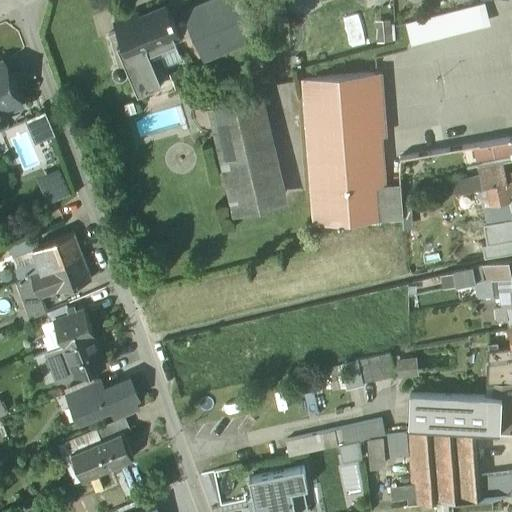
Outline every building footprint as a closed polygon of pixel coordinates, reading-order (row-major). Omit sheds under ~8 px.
[(218,0),(208,5),(224,40),(234,35),(230,26),(240,21),(240,22),(241,21),(241,20),(240,20),(231,0),(218,0)] [(138,12),(114,22),(117,30),(122,41),(130,59),(182,36),(177,25),(172,14),(170,14),(166,5),(141,17),(138,12)] [(208,5),(185,15),(187,21),(193,33),(202,53),(225,43),(224,42),(223,40),(224,40),(208,5)] [(485,6),(406,27),(412,48),(491,27),(485,6)] [(377,42),(391,41),(389,20),(375,21),(377,42)] [(182,36),(130,59),(122,41),(117,44),(130,74),(138,92),(162,82),(160,77),(165,75),(154,50),(193,33),(187,21),(177,25),(182,36)] [(130,74),(117,44),(122,41),(117,30),(109,34),(118,65),(115,66),(113,69),(112,71),(113,74),(114,77),(117,79),(119,80),(122,79),(125,78),(127,76),(127,75),(130,74)] [(3,62),(0,63),(0,112),(21,104),(3,62)] [(377,74),(302,79),(313,225),(378,220),(375,184),(386,183),(377,74)] [(264,100),(210,112),(236,221),(263,214),(260,202),(287,196),(264,100)] [(45,112),(25,121),(35,144),(39,142),(47,139),(55,135),(45,112)] [(511,139),(498,143),(502,155),(511,154),(511,149),(511,139)] [(498,143),(480,146),(483,159),(503,156),(502,155),(498,143)] [(505,169),(478,173),(482,189),(507,185),(507,182),(505,169)] [(386,183),(375,184),(378,220),(403,218),(400,182),(386,183)] [(511,220),(484,225),(487,245),(511,241),(511,220)] [(34,248),(33,248),(33,250),(13,257),(17,269),(23,267),(23,268),(38,262),(42,272),(82,256),(74,233),(34,248)] [(31,238),(9,248),(13,257),(33,250),(33,248),(34,248),(31,238)] [(511,254),(511,241),(487,245),(481,247),(483,259),(511,254)] [(42,272),(32,276),(40,298),(63,290),(76,285),(91,279),(83,256),(82,256),(42,272)] [(508,261),(480,266),(489,282),(492,281),(511,277),(508,261)] [(38,262),(23,268),(23,267),(17,269),(15,270),(19,281),(32,276),(42,272),(38,262)] [(480,266),(453,273),(456,286),(489,282),(480,266)] [(32,276),(19,281),(15,283),(24,305),(41,298),(40,298),(32,276)] [(489,282),(475,285),(477,299),(494,296),(492,281),(489,282)] [(15,283),(11,284),(25,321),(30,319),(24,305),(15,283)] [(76,285),(63,290),(65,296),(78,291),(76,285)] [(41,298),(24,305),(30,319),(46,313),(41,298)] [(85,308),(53,320),(63,345),(92,334),(94,333),(85,308)] [(505,308),(496,309),(498,323),(508,321),(505,308)] [(92,334),(65,344),(76,374),(76,375),(104,364),(92,334)] [(63,345),(47,351),(59,381),(76,374),(65,344),(63,345)] [(511,348),(511,349),(488,352),(487,385),(494,386),(511,385),(511,348)] [(419,377),(417,358),(395,361),(392,362),(389,351),(356,359),(362,384),(395,376),(396,379),(419,377)] [(129,377),(103,389),(104,389),(71,403),(79,422),(112,407),(116,418),(124,415),(138,409),(133,398),(137,396),(129,377)] [(99,378),(66,392),(71,403),(104,389),(103,389),(99,378)] [(511,385),(494,386),(493,399),(502,399),(511,399),(511,385)] [(493,399),(411,395),(408,427),(409,427),(477,431),(500,432),(502,399),(493,399)] [(116,418),(96,427),(100,438),(120,429),(122,433),(130,429),(124,415),(116,418)] [(381,417),(334,428),(337,443),(384,432),(381,417)] [(477,431),(409,427),(408,427),(413,483),(415,496),(407,497),(408,504),(482,499),(482,498),(480,477),(477,431)] [(334,428),(285,439),(288,454),(337,443),(334,428)] [(100,438),(70,451),(82,478),(132,456),(122,433),(120,429),(100,438)] [(308,486),(304,466),(248,477),(254,507),(265,505),(266,511),(300,511),(308,510),(303,487),(308,486)] [(511,473),(480,477),(482,498),(511,495),(511,473)] [(413,483),(389,485),(390,498),(407,497),(415,496),(413,483)]
